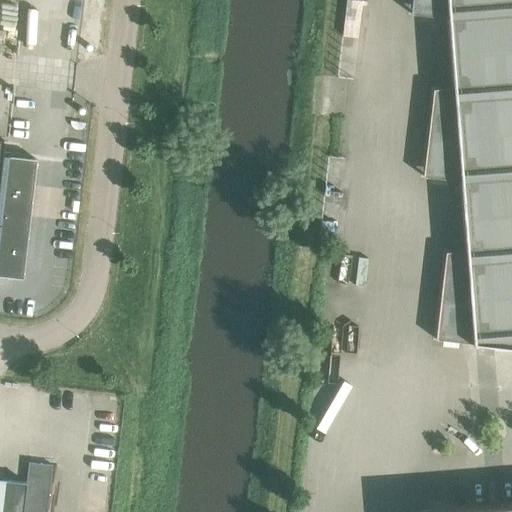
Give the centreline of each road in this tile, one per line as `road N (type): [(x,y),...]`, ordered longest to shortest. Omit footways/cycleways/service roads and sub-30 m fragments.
road 1 (residential): [(393,0),(344,511)]
road 2 (unclassified): [(0,322),(34,324),(72,310),(85,283),(123,0)]
road 3 (unknown): [(347,470),(511,471)]
